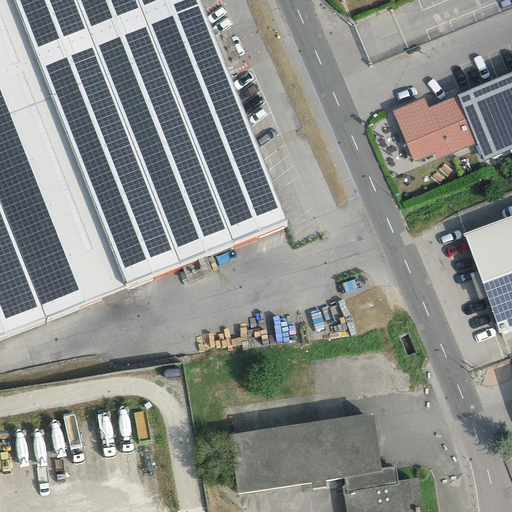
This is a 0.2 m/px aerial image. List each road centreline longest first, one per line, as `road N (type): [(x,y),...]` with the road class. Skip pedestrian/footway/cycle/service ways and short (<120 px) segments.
road 1 (tertiary): [(291,0),(464,407),(495,511)]
road 2 (track): [(190,511),(163,398),(126,386),(0,408)]
